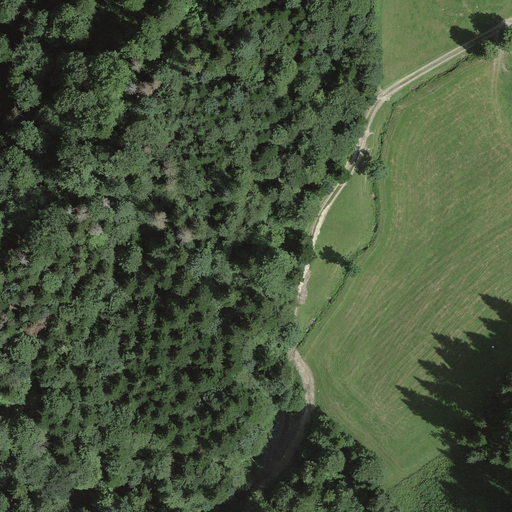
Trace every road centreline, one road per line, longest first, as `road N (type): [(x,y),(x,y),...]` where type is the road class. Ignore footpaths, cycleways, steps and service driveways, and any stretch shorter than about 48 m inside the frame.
road 1 (track): [(511,22),(390,93),(377,109),(315,228),(298,280),(296,346),(311,395),(306,422),(242,511)]
road 2 (track): [(0,18),(63,54),(112,25),(170,34)]
